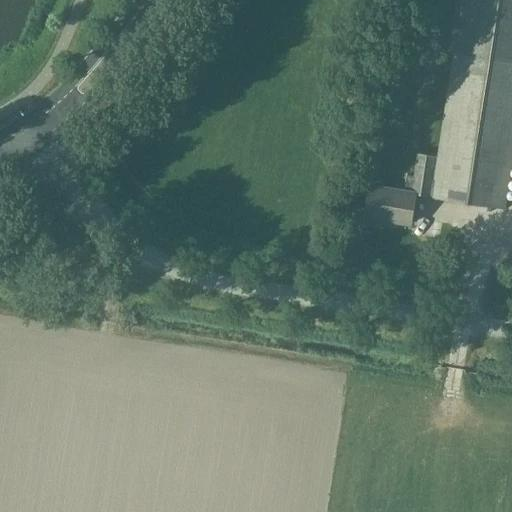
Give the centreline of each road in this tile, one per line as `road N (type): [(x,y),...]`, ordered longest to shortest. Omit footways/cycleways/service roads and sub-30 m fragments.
road 1 (unclassified): [(511,361),(262,327),(208,305),(149,260),(29,137)]
road 2 (tertiary): [(29,137),(105,70),(153,0)]
